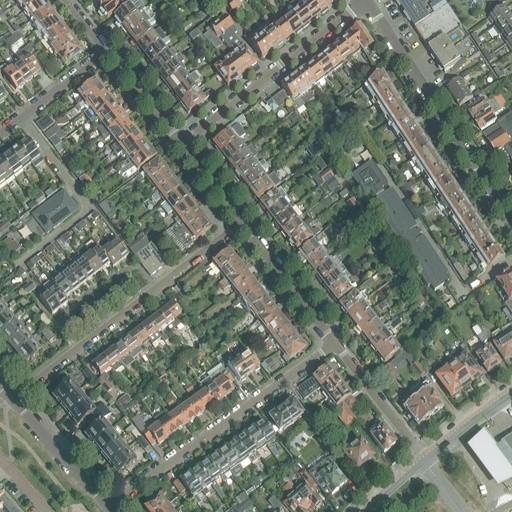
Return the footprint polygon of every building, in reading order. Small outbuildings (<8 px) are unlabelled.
[(23,0),(18,4),(19,4),(17,5),(21,10),(22,9),(25,13),(41,0),(23,0)] [(41,1),(41,0),(25,13),(26,13),(24,14),(27,19),(29,17),(32,22),(49,8),(46,3),(44,4),(41,1)] [(100,10),(112,0),(94,0),(93,2),(97,7),(98,6),(100,10)] [(117,0),(112,0),(100,10),(101,10),(99,12),(103,17),(104,16),(107,19),(131,0),(124,0),(120,3),(117,0)] [(204,10),(210,6),(206,0),(200,5),(204,10)] [(223,0),(233,12),(240,6),(235,0),(223,0)] [(312,24),(321,17),(308,0),(299,7),(312,24)] [(321,17),(331,9),(323,0),(308,0),(321,17)] [(341,2),(339,0),(323,0),(331,9),(341,2)] [(396,0),(415,29),(431,19),(418,0),(396,0)] [(418,0),(431,19),(448,8),(443,0),(418,0)] [(121,29),(139,16),(131,6),(113,20),(121,29)] [(209,17),(218,10),(215,7),(212,9),(210,7),(205,11),(209,17)] [(303,31),(312,24),(299,7),(290,14),(303,31)] [(53,13),(50,8),(49,8),(32,22),(35,26),(34,27),(37,31),(55,18),(52,14),(53,13)] [(445,40),(462,29),(448,8),(431,19),(415,29),(429,50),(445,40)] [(496,27),(511,16),(505,8),(489,19),(492,24),(494,23),(496,27)] [(152,20),(155,18),(148,9),(139,16),(121,29),(128,39),(152,20)] [(293,38),(303,31),(290,14),(280,22),(293,38)] [(0,23),(1,23),(12,37),(17,33),(3,16),(0,18),(0,23)] [(500,36),(511,28),(511,17),(511,16),(496,27),(493,29),(499,38),(500,36)] [(234,35),(237,33),(225,17),(209,29),(217,40),(220,38),(234,55),(248,74),(258,66),(234,35)] [(59,23),(60,22),(57,18),(55,19),(55,18),(37,31),(38,32),(39,31),(43,35),(41,36),(44,40),(62,27),(59,23)] [(155,23),(152,20),(128,39),(136,48),(153,34),(148,28),(155,23)] [(189,22),(181,28),(184,31),(191,26),(189,22)] [(284,46),(293,38),(280,22),(271,29),(284,46)] [(284,46),(271,29),(267,24),(246,40),(262,60),(270,54),(272,55),(284,46)] [(67,31),(64,27),(64,26),(62,28),(62,27),(44,40),(45,41),(46,40),(49,44),(48,45),(51,48),(68,35),(66,32),(67,31)] [(377,55),(358,26),(348,35),(363,55),(364,56),(368,61),(377,55)] [(506,45),(511,40),(511,28),(500,36),(506,45)] [(160,29),(153,34),(136,48),(143,58),(167,39),(168,38),(160,29)] [(222,45),(217,40),(209,29),(206,32),(207,34),(203,37),(206,42),(210,46),(210,45),(215,51),(222,45)] [(453,74),(456,73),(463,68),(480,56),(462,29),(445,40),(429,50),(445,74),(450,71),(453,74)] [(206,42),(203,37),(198,30),(189,37),(193,42),(200,38),(204,43),(206,42)] [(22,40),(22,39),(17,33),(12,37),(17,44),(22,40)] [(74,39),(71,36),(70,35),(69,36),(68,35),(51,48),(58,57),(75,44),(73,41),(74,39)] [(363,55),(348,35),(338,42),(352,59),(360,52),(363,55)] [(164,48),(170,43),(167,39),(143,58),(150,67),(168,53),(164,48)] [(342,66),(352,59),(338,42),(329,49),(342,66)] [(79,49),(81,48),(77,44),(76,45),(75,44),(58,57),(65,66),(73,60),(73,61),(77,58),(76,57),(82,53),(79,49)] [(33,54),(31,51),(28,48),(21,54),(25,58),(20,62),(32,78),(33,78),(33,79),(38,75),(37,75),(40,73),(29,58),(33,54)] [(333,73),(342,66),(329,49),(320,56),(333,73)] [(180,56),(178,57),(172,50),(168,53),(150,67),(158,77),(182,58),(180,56)] [(490,56),(486,58),(490,64),(493,61),(497,58),(494,54),(490,56)] [(238,81),(248,74),(234,55),(224,63),(238,81)] [(324,81),(333,73),(320,56),(310,63),(324,81)] [(179,67),(185,62),(182,58),(158,77),(165,86),(183,72),(179,67)] [(20,62),(19,61),(14,64),(14,63),(10,66),(24,85),(27,83),(27,84),(32,80),(32,79),(32,78),(20,62)] [(228,89),(238,81),(224,63),(220,66),(219,65),(213,70),(228,89)] [(314,88),(324,81),(310,63),(301,71),(314,88)] [(0,65),(0,74),(2,73),(16,91),(19,88),(20,89),(24,86),(24,85),(10,66),(9,66),(11,69),(7,72),(4,68),(1,70),(0,69),(0,66),(1,66),(0,65)] [(50,76),(53,74),(47,67),(44,69),(50,76)] [(309,92),(314,88),(301,71),(289,80),(290,82),(281,88),(283,91),(281,93),(288,103),(290,106),(294,112),(296,114),(313,100),(310,95),(311,94),(309,92)] [(194,73),(187,78),(183,72),(165,86),(173,96),(196,77),(194,73)] [(378,106),(395,94),(383,76),(382,76),(365,87),(368,92),(367,93),(373,103),(375,101),(378,106)] [(192,85),(199,80),(196,77),(173,96),(180,105),(198,91),(192,85)] [(103,88),(96,80),(77,95),(80,99),(75,103),(78,107),(103,88)] [(454,98),(467,89),(461,80),(448,89),(454,98)] [(103,88),(78,107),(77,108),(79,112),(81,110),(81,111),(86,107),(89,111),(109,96),(103,88)] [(467,89),(454,98),(460,108),(474,99),(467,89)] [(349,95),(346,90),(337,96),(341,101),(349,95)] [(209,92),(202,97),(198,91),(180,105),(187,114),(212,95),(209,92)] [(283,106),(288,103),(281,93),(276,97),(283,106)] [(407,113),(401,103),(395,94),(378,106),(380,110),(379,112),(385,121),(387,120),(390,124),(407,113)] [(501,96),(500,96),(489,103),(484,95),(482,96),(477,100),(465,108),(474,121),(504,101),(501,96)] [(89,123),(115,104),(109,96),(89,111),(92,114),(87,118),(89,121),(88,122),(89,123)] [(278,110),(283,106),(276,97),(271,100),(278,110)] [(351,112),(356,109),(349,99),(344,103),(351,112)] [(273,114),(278,110),(271,100),(266,105),(273,114)] [(495,116),(508,107),(504,101),(474,121),(481,132),(498,121),(495,116)] [(101,126),(121,111),(115,104),(89,123),(90,124),(91,123),(93,126),(98,122),(101,126)] [(290,116),(294,112),(290,106),(285,109),(290,116)] [(127,119),(121,111),(101,126),(104,130),(99,133),(102,138),(127,119)] [(353,119),(349,113),(341,119),(346,124),(353,119)] [(419,131),(408,113),(407,113),(390,124),(393,129),(391,130),(397,139),(399,138),(402,143),(419,131)] [(511,114),(483,134),(497,156),(505,151),(511,161),(511,114)] [(293,125),(299,121),(293,115),(288,119),(293,125)] [(238,127),(244,122),(241,118),(209,142),(220,156),(240,140),(245,136),(238,127)] [(133,126),(132,126),(127,119),(102,138),(105,141),(110,138),(113,141),(133,126)] [(43,133),(53,125),(49,120),(45,124),(42,121),(36,125),(43,133)] [(114,153),(139,134),(133,126),(113,141),(116,145),(111,149),(114,153)] [(51,131),(55,136),(61,132),(56,127),(51,131)] [(374,135),(370,129),(365,132),(369,138),(374,135)] [(414,161),(432,149),(419,131),(402,143),(405,147),(403,148),(409,158),(411,157),(414,161)] [(125,157),(145,142),(139,134),(114,153),(117,157),(120,155),(122,159),(125,157)] [(50,141),(54,146),(58,143),(54,137),(50,141)] [(249,142),(245,146),(240,140),(220,156),(228,165),(252,146),(249,142)] [(18,148),(31,164),(35,170),(44,163),(27,141),(18,148)] [(120,173),(151,150),(145,142),(125,157),(128,160),(123,164),(118,169),(121,173),(120,173)] [(252,147),(252,146),(228,165),(234,174),(252,161),(248,155),(254,150),(252,147)] [(386,153),(382,147),(377,151),(381,156),(386,153)] [(22,171),(31,164),(18,148),(9,154),(22,171)] [(444,168),(436,156),(432,149),(414,161),(417,166),(415,167),(421,176),(423,175),(426,179),(444,168)] [(137,173),(157,158),(151,150),(120,173),(122,176),(129,171),(129,172),(134,169),(137,173)] [(13,177),(22,171),(9,154),(1,161),(13,177)] [(67,164),(72,160),(68,155),(63,159),(67,164)] [(78,156),(68,164),(70,168),(81,160),(78,156)] [(263,161),(259,164),(254,159),(252,161),(234,174),(242,184),(266,166),(263,161)] [(167,171),(159,161),(159,160),(142,173),(142,174),(136,179),(139,182),(145,178),(150,184),(167,171)] [(0,177),(5,184),(13,177),(1,161),(0,161),(0,177)] [(322,173),(327,169),(322,163),(317,167),(322,173)] [(354,175),(350,178),(366,200),(373,195),(376,200),(372,203),(378,211),(398,198),(392,190),(384,195),(381,189),(387,185),(371,163),(354,175)] [(262,173),(268,168),(266,166),(242,184),(249,193),(267,180),(262,173)] [(393,175),(398,171),(394,166),(389,169),(393,175)] [(456,186),(444,168),(426,179),(429,184),(427,185),(433,195),(435,193),(438,198),(456,186)] [(81,169),(76,174),(80,179),(85,175),(81,169)] [(152,198),(175,180),(167,171),(150,184),(154,190),(149,195),(152,198)] [(323,185),(333,178),(328,171),(318,178),(323,185)] [(280,178),(275,183),(270,177),(267,180),(249,193),(257,204),(275,190),(283,183),(280,178)] [(82,178),(79,181),(85,188),(89,184),(91,183),(88,179),(85,182),(82,178)] [(334,179),(327,184),(334,192),(340,187),(334,179)] [(165,204),(182,190),(175,180),(152,198),(156,204),(161,199),(165,204)] [(87,190),(91,187),(89,184),(85,188),(83,190),(87,195),(89,193),(87,190)] [(406,184),(402,188),(405,193),(410,190),(406,184)] [(447,212),(450,216),(468,205),(456,186),(438,198),(441,203),(439,204),(445,213),(447,212)] [(267,215),(288,199),(280,189),(259,206),(267,215)] [(48,199),(53,194),(50,190),(44,194),(48,199)] [(182,190),(165,204),(160,207),(168,217),(172,213),(190,200),(182,190)] [(342,200),(350,194),(347,190),(339,196),(342,200)] [(409,199),(414,196),(410,190),(405,193),(409,199)] [(60,225),(79,210),(64,191),(32,217),(37,224),(46,235),(60,225)] [(94,204),(99,200),(94,194),(89,198),(94,204)] [(34,201),(38,206),(45,201),(41,195),(34,201)] [(398,198),(378,211),(397,240),(398,239),(405,249),(403,250),(426,284),(428,288),(431,286),(434,292),(446,284),(449,282),(446,276),(448,275),(423,237),(421,239),(419,236),(422,234),(421,232),(420,230),(417,232),(415,228),(417,227),(398,198)] [(267,215),(274,225),(291,211),(295,208),(288,199),(267,215)] [(352,199),(346,204),(351,210),(357,206),(352,199)] [(197,210),(190,200),(172,213),(177,220),(176,221),(175,221),(174,222),(177,225),(197,210)] [(107,216),(112,212),(105,202),(99,207),(107,216)] [(480,223),(468,205),(450,216),(453,221),(451,222),(457,231),(459,230),(462,235),(480,223)] [(291,211),(274,225),(281,234),(298,221),(302,217),(295,208),(291,211)] [(424,211),(423,209),(422,208),(417,212),(421,218),(426,214),(424,211)] [(205,219),(197,210),(177,225),(171,230),(174,233),(173,234),(178,240),(205,219)] [(110,220),(117,215),(114,212),(107,217),(110,220)] [(360,213),(354,217),(358,222),(364,218),(360,213)] [(186,250),(213,229),(205,219),(178,240),(186,250)] [(288,243),(314,223),(311,219),(302,226),(298,221),(281,234),(288,243)] [(131,230),(123,221),(115,228),(122,237),(131,230)] [(367,222),(362,225),(367,232),(372,228),(367,222)] [(0,230),(2,234),(11,227),(7,223),(0,228),(0,230)] [(309,227),(314,223),(288,243),(295,252),(320,233),(318,230),(316,229),(313,232),(309,227)] [(492,241),(480,223),(462,235),(465,239),(464,241),(472,254),(492,241)] [(433,236),(438,233),(434,227),(429,230),(433,236)] [(129,247),(134,243),(129,236),(124,240),(129,247)] [(8,240),(1,245),(10,256),(15,252),(10,246),(11,244),(8,240)] [(121,263),(129,257),(117,241),(109,247),(121,263)] [(504,260),(492,241),(472,254),(469,256),(482,275),(504,260)] [(14,242),(11,244),(10,246),(15,252),(19,249),(14,242)] [(318,248),(319,247),(315,242),(298,255),(305,265),(320,253),(323,251),(321,252),(318,248)] [(98,248),(98,249),(94,244),(87,250),(90,254),(102,270),(110,264),(101,253),(102,253),(98,248)] [(378,246),(382,252),(386,249),(381,244),(378,246)] [(135,256),(140,253),(135,245),(129,249),(135,256)] [(159,255),(151,245),(140,253),(135,256),(143,267),(150,261),(159,255)] [(327,253),(334,248),(332,245),(325,251),(327,253)] [(445,254),(450,251),(446,245),(441,249),(445,254)] [(113,269),(121,263),(109,247),(102,253),(101,253),(110,264),(113,269)] [(326,257),(327,256),(323,251),(320,253),(305,265),(313,275),(315,274),(331,261),(329,262),(326,257)] [(234,256),(232,256),(228,252),(211,265),(215,269),(220,275),(238,261),(234,256)] [(95,276),(102,270),(90,254),(82,260),(95,276)] [(158,271),(166,265),(159,255),(150,261),(158,271)] [(79,256),(72,262),(87,282),(95,276),(79,256)] [(458,263),(455,258),(449,261),(453,267),(458,263)] [(151,277),(158,271),(150,261),(143,267),(151,277)] [(240,267),(241,265),(238,261),(220,275),(223,279),(222,283),(219,286),(221,289),(244,272),(240,267)] [(333,267),(334,266),(331,261),(315,274),(313,275),(321,285),(338,271),(338,270),(337,271),(333,267)] [(72,262),(64,268),(67,272),(77,284),(79,288),(87,282),(72,262)] [(389,266),(394,271),(399,268),(394,262),(389,266)] [(465,285),(470,281),(458,263),(453,267),(465,285)] [(338,271),(321,285),(328,295),(346,281),(350,277),(342,267),(338,271)] [(64,268),(56,273),(60,278),(65,284),(72,294),(79,288),(77,284),(67,272),(64,268)] [(249,276),(247,276),(244,272),(221,289),(224,293),(224,292),(228,289),(231,289),(235,294),(253,280),(249,276)] [(511,300),(511,272),(496,282),(509,302),(511,301),(511,300)] [(56,273),(48,279),(50,282),(52,284),(55,288),(64,299),(65,299),(72,294),(65,284),(60,278),(56,273)] [(400,287),(407,281),(401,274),(394,280),(400,287)] [(370,287),(375,283),(371,279),(362,286),(362,289),(338,307),(346,317),(367,300),(362,294),(371,288),(370,287)] [(255,287),(256,284),(253,280),(235,294),(239,300),(238,302),(234,305),(236,308),(234,310),(243,303),(259,291),(255,287)] [(350,285),(349,284),(346,281),(328,295),(336,304),(352,291),(348,287),(350,285)] [(50,282),(43,287),(48,294),(60,309),(68,303),(65,299),(64,299),(55,288),(52,284),(50,282)] [(28,296),(36,289),(32,284),(31,284),(28,286),(28,287),(23,290),(28,296)] [(439,299),(443,296),(439,290),(435,293),(439,299)] [(264,295),(262,295),(259,291),(243,303),(234,310),(236,313),(237,312),(237,313),(243,308),(248,315),(250,313),(268,300),(264,295)] [(48,294),(40,300),(52,316),(60,309),(48,294)] [(418,306),(424,301),(420,296),(414,301),(418,306)] [(189,312),(194,308),(187,299),(182,303),(189,312)] [(270,306),(271,303),(268,300),(250,313),(254,319),(253,319),(253,321),(247,326),(249,329),(250,329),(274,311),(270,306)] [(363,304),(367,301),(367,300),(346,317),(353,327),(370,313),(363,304)] [(1,318),(8,312),(0,302),(0,320),(1,319),(1,318)] [(382,311),(387,308),(384,303),(379,307),(382,311)] [(172,305),(158,315),(167,326),(170,324),(174,329),(185,321),(182,318),(172,305)] [(511,315),(507,308),(502,311),(511,325),(502,332),(511,347),(511,315)] [(381,320),(374,310),(370,313),(353,327),(360,336),(381,320)] [(280,315),(277,315),(274,311),(250,329),(252,332),(258,328),(261,327),(265,333),(283,319),(280,315)] [(0,335),(6,330),(7,330),(9,329),(10,327),(16,321),(18,320),(20,318),(17,315),(14,318),(8,312),(1,318),(1,319),(0,320),(0,335)] [(195,312),(189,317),(194,323),(200,319),(195,312)] [(158,315),(149,322),(157,334),(167,326),(158,315)] [(41,316),(36,320),(44,330),(49,326),(41,316)] [(185,320),(190,326),(194,323),(189,317),(185,320)] [(400,321),(399,321),(397,318),(383,329),(378,322),(381,320),(360,336),(368,346),(390,329),(400,321)] [(286,326),(287,323),(283,319),(265,333),(269,338),(269,340),(264,344),(266,348),(289,330),(286,326)] [(18,337),(25,331),(16,321),(10,327),(9,329),(7,330),(6,330),(0,335),(1,336),(1,338),(2,340),(5,341),(8,345),(14,340),(15,340),(18,338),(18,337)] [(391,333),(402,324),(400,321),(390,329),(368,346),(376,355),(393,342),(392,341),(395,339),(391,333)] [(149,322),(140,330),(148,341),(153,337),(157,343),(162,339),(161,338),(157,334),(149,322)] [(511,347),(502,332),(492,338),(483,324),(478,327),(488,341),(491,339),(494,345),(505,363),(511,358),(511,347)] [(482,345),(488,341),(478,327),(473,330),(482,345)] [(54,339),(47,331),(47,330),(41,334),(49,343),(54,339)] [(140,330),(130,337),(139,348),(148,341),(140,330)] [(292,334),(289,330),(266,348),(268,350),(273,347),(275,348),(276,347),(280,353),(298,339),(295,334),(292,334)] [(26,346),(33,340),(25,331),(18,337),(18,338),(15,340),(14,340),(8,345),(9,346),(9,348),(11,350),(13,350),(17,354),(22,349),(24,349),(26,347),(26,346)] [(203,333),(198,336),(204,344),(209,340),(203,333)] [(164,336),(161,338),(166,345),(165,345),(169,350),(171,349),(172,346),(164,336)] [(130,337),(121,344),(133,360),(140,356),(146,364),(149,361),(148,360),(139,348),(130,337)] [(430,338),(425,341),(428,346),(433,342),(430,338)] [(301,342),(299,339),(298,339),(280,353),(284,357),(282,359),(286,364),(289,362),(304,350),(300,345),(301,342)] [(36,354),(41,349),(33,340),(26,346),(26,347),(24,349),(22,349),(17,354),(17,355),(17,357),(19,359),(21,359),(25,364),(29,361),(30,362),(37,356),(36,354)] [(412,342),(400,352),(393,342),(376,355),(383,365),(398,354),(401,357),(415,346),(412,342)] [(121,344),(111,351),(120,362),(123,367),(126,370),(135,363),(133,360),(121,344)] [(466,356),(470,353),(464,344),(459,348),(465,355),(461,358),(461,359),(456,363),(472,384),(480,377),(475,370),(475,371),(472,367),(472,365),(466,356)] [(500,366),(488,348),(487,347),(482,351),(483,352),(476,356),(488,374),(500,366)] [(244,349),(235,356),(238,360),(249,376),(253,373),(255,373),(258,371),(258,369),(259,369),(259,368),(252,359),(247,353),(245,349),(244,349)] [(197,362),(205,356),(200,350),(192,356),(197,362)] [(111,351),(102,358),(110,369),(114,374),(123,367),(120,362),(111,351)] [(186,367),(194,361),(191,357),(183,362),(186,367)] [(393,370),(404,362),(401,357),(390,365),(393,370)] [(102,358),(92,366),(102,378),(97,382),(101,387),(103,389),(108,395),(112,392),(111,391),(113,390),(107,382),(108,381),(109,378),(105,373),(110,369),(102,358)] [(228,368),(225,371),(233,382),(236,379),(237,380),(239,382),(239,383),(240,382),(241,382),(245,380),(245,379),(249,376),(238,360),(237,360),(234,362),(233,361),(227,366),(226,366),(228,368)] [(266,368),(273,363),(270,360),(261,367),(263,371),(267,369),(266,368)] [(419,366),(416,363),(411,368),(420,379),(426,374),(419,366)] [(426,374),(430,371),(423,363),(419,366),(426,374)] [(472,384),(456,363),(446,371),(456,385),(461,392),(460,391),(471,383),(472,384)] [(393,381),(399,377),(390,366),(385,370),(393,381)] [(233,382),(224,369),(223,368),(208,378),(209,379),(213,385),(220,394),(220,396),(221,397),(222,396),(224,399),(233,393),(228,386),(233,382)] [(329,368),(329,369),(328,368),(296,390),(304,401),(309,398),(313,395),(317,391),(320,389),(336,378),(335,377),(336,377),(336,375),(331,369),(329,368)] [(90,383),(95,379),(87,369),(82,373),(90,383)] [(461,392),(456,385),(446,371),(436,378),(443,387),(445,387),(447,391),(452,398),(461,392)] [(339,382),(336,378),(320,389),(323,394),(322,395),(326,400),(343,387),(343,386),(343,385),(341,382),(339,382)] [(191,392),(193,390),(186,380),(183,382),(187,387),(191,392)] [(72,382),(70,383),(68,381),(51,395),(61,407),(80,391),(72,382)] [(204,384),(201,387),(204,392),(214,406),(224,399),(222,396),(221,397),(220,396),(220,394),(212,384),(208,387),(204,384)] [(437,412),(443,407),(425,384),(420,388),(421,390),(413,395),(431,417),(433,415),(434,416),(437,414),(437,412)] [(141,392),(137,386),(132,391),(136,396),(141,392)] [(330,402),(327,405),(332,411),(333,411),(343,403),(351,397),(350,396),(351,395),(348,391),(347,391),(347,392),(346,391),(345,390),(343,387),(327,399),(330,402)] [(88,401),(80,391),(61,407),(69,416),(88,401)] [(313,395),(309,398),(312,401),(320,394),(317,391),(313,395)] [(206,412),(214,406),(204,392),(195,398),(201,407),(201,409),(202,411),(204,409),(206,412)] [(126,395),(117,402),(121,407),(130,400),(126,395)] [(428,419),(431,417),(413,395),(407,400),(406,399),(399,404),(418,427),(424,422),(426,423),(428,421),(428,419)] [(348,411),(356,404),(351,397),(343,403),(348,411)] [(201,409),(201,407),(195,398),(186,405),(196,419),(206,412),(204,409),(202,411),(201,409)] [(103,404),(96,411),(88,401),(69,416),(77,426),(92,414),(96,419),(107,409),(103,404)] [(285,404),(279,408),(291,424),(303,416),(305,419),(307,422),(307,423),(311,428),(317,424),(317,423),(310,415),(309,413),(306,410),(302,413),(293,401),(288,404),(285,404)] [(356,421),(348,411),(343,403),(333,411),(347,429),(356,421)] [(187,425),(196,419),(186,405),(176,412),(183,421),(183,422),(184,424),(185,422),(187,425)] [(278,433),(291,424),(279,408),(267,417),(278,433)] [(111,414),(108,410),(107,409),(96,419),(100,424),(85,436),(93,446),(112,430),(104,420),(111,414)] [(183,422),(183,421),(176,412),(167,418),(177,432),(187,425),(185,422),(184,424),(183,422)] [(164,413),(154,420),(156,422),(158,425),(164,434),(164,436),(165,437),(167,436),(169,438),(177,433),(177,432),(167,418),(164,413)] [(139,430),(144,426),(137,417),(132,421),(139,430)] [(257,427),(253,429),(258,436),(258,437),(259,439),(260,440),(266,447),(267,447),(275,459),(278,456),(270,444),(275,441),(262,423),(261,421),(256,425),(257,427)] [(139,430),(138,431),(143,437),(149,444),(151,446),(156,443),(158,446),(168,439),(169,438),(167,436),(165,437),(164,436),(164,434),(158,425),(156,422),(151,425),(147,428),(144,425),(144,426),(143,426),(139,430)] [(316,435),(311,428),(307,423),(301,428),(310,440),(316,435)] [(322,430),(317,424),(317,423),(311,428),(316,435),(319,433),(322,430)] [(392,436),(390,438),(378,423),(374,426),(375,428),(369,432),(370,434),(369,435),(384,453),(385,453),(386,453),(390,450),(390,449),(395,445),(392,441),(394,439),(392,436)] [(142,438),(135,430),(134,428),(127,434),(128,436),(131,434),(137,441),(142,438)] [(248,433),(244,436),(249,443),(248,444),(250,446),(251,446),(257,454),(257,453),(266,447),(260,440),(259,439),(258,437),(258,436),(253,429),(252,428),(247,431),(248,433)] [(511,452),(503,441),(497,446),(483,429),(466,448),(496,488),(511,479),(511,452)] [(101,455),(120,440),(112,430),(93,446),(101,455)] [(239,440),(235,442),(239,449),(239,450),(241,452),(242,452),(248,460),(251,466),(260,459),(257,454),(251,446),(250,446),(248,444),(249,443),(244,436),(243,435),(238,438),(239,440)] [(511,436),(501,445),(502,445),(503,444),(511,457),(511,436)] [(144,451),(149,447),(141,439),(137,442),(144,451)] [(109,465),(128,450),(120,440),(101,455),(109,465)] [(230,446),(226,449),(230,455),(230,456),(231,458),(233,459),(238,467),(239,466),(248,460),(242,452),(241,452),(239,450),(239,449),(235,442),(234,441),(229,445),(230,446)] [(365,446),(363,447),(358,441),(341,455),(353,469),(354,468),(356,471),(357,470),(359,472),(367,465),(366,463),(372,459),(367,452),(369,451),(365,446)] [(220,453),(216,455),(221,462),(221,463),(222,465),(223,465),(229,474),(233,479),(243,473),(238,467),(233,459),(231,458),(230,456),(230,455),(226,449),(225,448),(220,451),(220,453)] [(134,461),(136,459),(128,450),(109,465),(119,477),(136,462),(134,461)] [(297,453),(292,456),(296,461),(301,457),(297,453)] [(212,459),(207,462),(212,468),(211,469),(213,471),(214,471),(220,480),(223,484),(224,484),(227,481),(228,481),(224,477),(229,474),(223,465),(222,465),(221,463),(221,462),(216,455),(216,454),(211,458),(212,459)] [(328,460),(308,475),(324,495),(328,491),(332,496),(339,490),(338,489),(346,483),(333,466),(328,460)] [(202,465),(198,468),(202,474),(202,476),(204,478),(205,478),(211,486),(221,500),(224,498),(216,483),(220,480),(214,471),(213,471),(211,469),(212,468),(207,462),(206,461),(201,464),(202,465)] [(193,472),(189,475),(193,481),(193,482),(194,484),(196,484),(202,493),(205,497),(209,494),(206,490),(211,486),(205,478),(204,478),(202,476),(202,474),(198,468),(197,467),(192,471),(193,472)] [(270,472),(273,476),(279,472),(276,468),(270,472)] [(317,487),(311,480),(305,471),(300,475),(312,491),(317,487)] [(184,479),(180,482),(192,499),(192,498),(198,506),(201,504),(196,497),(202,493),(196,484),(194,484),(193,482),(193,481),(189,475),(188,474),(183,477),(184,479)] [(260,477),(251,484),(256,489),(264,483),(260,477)] [(291,491),(294,489),(287,481),(284,483),(287,487),(291,491)] [(180,495),(184,492),(177,482),(173,485),(180,495)] [(319,504),(321,503),(304,484),(294,494),(307,509),(310,507),(313,510),(314,509),(316,511),(322,506),(319,504)] [(248,498),(256,492),(251,485),(243,491),(248,498)] [(162,498),(166,494),(163,491),(153,500),(154,501),(144,508),(146,511),(160,511),(168,506),(162,498)] [(248,500),(246,498),(244,494),(237,499),(241,504),(248,500)] [(304,511),(307,509),(294,494),(283,504),(290,511),(304,511)] [(273,498),(272,499),(271,498),(268,501),(268,502),(268,503),(276,511),(277,511),(282,508),(273,498)] [(9,503),(7,500),(6,499),(0,505),(2,507),(3,508),(9,503)] [(12,506),(11,505),(9,503),(3,508),(6,511),(12,506)]
